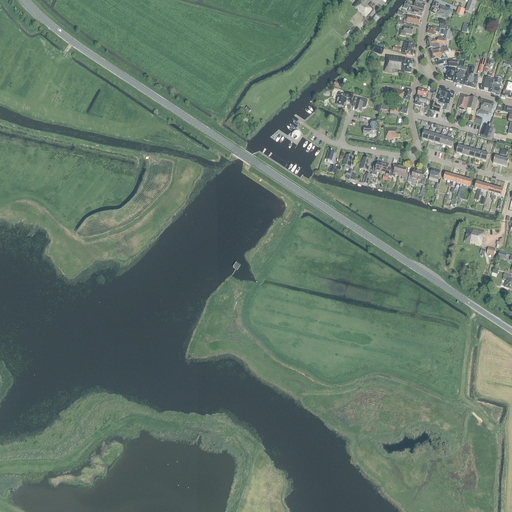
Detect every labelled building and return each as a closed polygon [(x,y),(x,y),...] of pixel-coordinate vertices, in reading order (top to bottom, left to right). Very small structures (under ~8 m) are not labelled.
[(360,0),(354,7),(358,10),(358,11),(365,17),(371,11),(363,4),(366,1),(366,0),(361,0),(361,1),(360,0)] [(476,2),(471,0),(468,0),(465,12),(471,14),(476,2)] [(426,5),(415,1),(414,6),(424,10),(426,5)] [(440,5),(434,3),(430,13),(436,15),(437,15),(448,19),(451,10),(440,6),(440,5)] [(410,6),(408,12),(421,17),(424,11),(423,10),(410,6)] [(465,10),(459,7),(456,14),(463,16),(465,10)] [(412,17),(408,16),(406,23),(419,25),(420,19),(416,18),(412,17)] [(428,26),(427,34),(434,35),(435,32),(441,33),(442,29),(440,29),(439,28),(428,26)] [(404,30),(400,30),(399,36),(406,37),(406,34),(412,35),(413,28),(404,27),(404,30)] [(431,39),(426,40),(428,49),(434,48),(435,48),(439,47),(439,44),(447,46),(448,41),(437,39),(437,41),(435,40),(431,41),(431,39)] [(404,42),(401,54),(406,55),(412,56),(415,45),(409,43),(404,42)] [(376,46),(374,53),(382,55),(384,49),(376,46)] [(432,48),(428,50),(431,60),(436,58),(442,57),(441,53),(444,52),(448,52),(448,48),(444,48),(435,50),(434,48),(432,49),(432,48)] [(385,66),(384,72),(392,73),(393,68),(399,69),(399,74),(399,73),(403,73),(404,73),(404,72),(411,73),(412,61),(406,61),(406,59),(399,58),(399,62),(390,61),(390,57),(386,56),(385,62),(388,62),(388,66),(385,66)] [(487,59),(485,67),(489,68),(490,64),(493,64),(494,61),(487,59)] [(466,80),(465,80),(464,86),(468,87),(469,88),(473,75),(475,67),(470,66),(468,74),(467,74),(466,80)] [(447,73),(445,80),(453,82),(454,77),(455,69),(448,69),(447,74),(447,73)] [(453,83),(462,86),(464,77),(465,73),(459,71),(458,76),(455,75),(453,83)] [(473,75),(469,88),(470,88),(471,87),(476,89),(477,83),(476,83),(478,77),(473,75)] [(493,85),(495,80),(490,79),(490,80),(485,78),(483,83),(484,83),(484,86),(482,85),(480,90),(491,94),(494,86),(493,86),(493,85)] [(493,86),(494,86),(491,94),(495,95),(496,96),(498,96),(499,96),(501,90),(500,90),(501,88),(498,87),(498,85),(500,85),(502,79),(496,78),(493,86)] [(511,84),(506,83),(503,91),(501,96),(511,99),(511,95),(511,84)] [(405,90),(405,92),(390,89),(387,102),(402,105),(403,100),(410,102),(412,91),(405,90)] [(428,91),(419,89),(417,96),(426,97),(428,91)] [(438,94),(437,99),(440,100),(439,103),(445,104),(449,91),(447,91),(443,90),(440,90),(438,95),(438,94)] [(445,104),(444,110),(448,112),(450,105),(449,105),(450,98),(453,99),(454,93),(450,92),(449,91),(445,104)] [(338,94),(336,100),(337,100),(336,105),(343,107),(345,101),(346,101),(347,97),(338,94)] [(469,98),(460,95),(457,108),(465,111),(469,98)] [(417,96),(414,105),(415,105),(421,106),(422,104),(421,104),(421,103),(426,104),(426,101),(422,100),(422,97),(417,96)] [(357,104),(355,111),(361,112),(362,108),(364,108),(366,107),(367,104),(368,101),(355,97),(353,103),(357,104)] [(474,111),(477,100),(470,98),(467,109),(467,112),(470,113),(471,110),(474,111)] [(441,105),(437,104),(437,103),(432,101),(430,108),(440,111),(441,105)] [(494,105),(483,102),(480,110),(485,111),(484,114),(488,115),(488,114),(488,112),(492,113),(494,105)] [(382,104),(380,111),(381,109),(391,112),(390,114),(397,115),(398,112),(400,112),(400,113),(407,114),(408,109),(401,107),(401,108),(399,107),(398,108),(392,107),(392,106),(382,104)] [(363,135),(372,135),(372,132),(377,132),(377,121),(370,121),(370,128),(363,128),(363,135)] [(481,135),(480,137),(486,139),(486,137),(490,128),(484,126),(481,135)] [(430,134),(429,133),(425,132),(426,128),(424,128),(423,132),(424,132),(422,139),(428,141),(430,134)] [(397,129),(385,129),(385,140),(391,139),(391,138),(400,138),(400,133),(397,134),(397,129)] [(436,135),(435,135),(431,134),(432,130),(430,129),(429,133),(430,134),(428,141),(434,143),(436,135)] [(495,131),(490,129),(487,138),(492,140),(495,131)] [(442,137),(441,136),(437,135),(438,132),(436,131),(435,135),(436,135),(434,143),(440,144),(442,137)] [(448,138),(447,138),(443,137),(444,133),(442,133),(441,136),(442,137),(440,144),(446,146),(448,138)] [(447,138),(448,138),(446,146),(452,148),(454,140),(449,139),(450,135),(448,134),(447,138)] [(464,147),(463,147),(460,146),(461,142),(458,142),(457,146),(458,146),(456,153),(462,155),(464,147)] [(463,147),(464,147),(462,155),(468,157),(470,149),(469,149),(466,148),(467,144),(464,143),(463,147)] [(469,149),(470,149),(468,157),(474,159),(476,151),(475,150),(472,149),(473,146),(470,145),(469,149)] [(475,150),(476,151),(474,159),(480,160),(482,152),(481,152),(478,151),(479,147),(476,147),(475,150)] [(481,152),(482,152),(480,160),(486,162),(488,154),(484,153),(485,149),(482,148),(481,152)] [(334,155),(335,152),(329,151),(326,160),(328,161),(327,164),(333,165),(336,155),(334,155)] [(352,157),(347,155),(345,159),(343,165),(345,166),(344,168),(350,169),(352,161),(351,161),(352,157)] [(493,164),(500,166),(502,158),(495,156),(493,164)] [(368,166),(370,160),(364,158),(363,161),(362,160),(360,169),(368,171),(369,166),(368,166)] [(502,158),(500,166),(507,168),(509,160),(502,158)] [(377,173),(380,174),(383,164),(380,163),(381,163),(378,162),(376,168),(373,168),(371,175),(376,176),(377,173)] [(383,164),(380,174),(384,175),(383,177),(388,178),(390,172),(387,171),(389,165),(386,164),(386,165),(383,164)] [(395,175),(399,176),(401,167),(399,166),(399,165),(396,165),(394,171),(391,170),(390,176),(395,178),(395,175)] [(401,167),(399,176),(402,177),(401,179),(406,181),(408,175),(405,174),(407,168),(404,167),(401,167)] [(413,187),(414,187),(414,188),(415,188),(416,181),(419,171),(417,171),(417,170),(414,169),(412,176),(409,175),(407,182),(412,183),(412,185),(413,186),(413,187)] [(440,172),(432,170),(430,176),(437,178),(438,178),(440,172)] [(422,172),(419,171),(416,181),(420,182),(419,184),(424,186),(426,178),(423,177),(425,172),(422,172)] [(445,173),(443,180),(447,181),(447,183),(449,183),(450,182),(452,175),(445,173)] [(368,185),(370,175),(366,174),(364,180),(363,180),(362,183),(368,185)] [(450,182),(449,183),(452,184),(451,185),(453,186),(453,183),(457,184),(458,177),(452,175),(450,182)] [(458,177),(457,184),(461,185),(460,187),(463,187),(463,186),(465,179),(458,177)] [(465,179),(463,186),(470,187),(472,181),(465,179)] [(476,182),(474,189),(478,190),(476,195),(479,196),(480,196),(481,192),(481,191),(483,184),(476,182)] [(481,191),(481,192),(482,193),(483,193),(484,191),(488,192),(489,186),(483,184),(481,191)] [(489,186),(488,192),(491,193),(491,195),(492,195),(494,196),(494,194),(496,188),(489,186)] [(496,188),(494,194),(501,196),(503,190),(496,188)] [(469,244),(469,245),(480,247),(483,232),(472,230),(467,229),(464,243),(469,244)] [(494,256),(495,250),(488,248),(487,254),(494,256)] [(237,270),(240,265),(236,262),(232,267),(237,270)] [(511,279),(511,276),(504,273),(502,280),(506,281),(504,287),(510,289),(509,290),(511,290),(511,279)]
